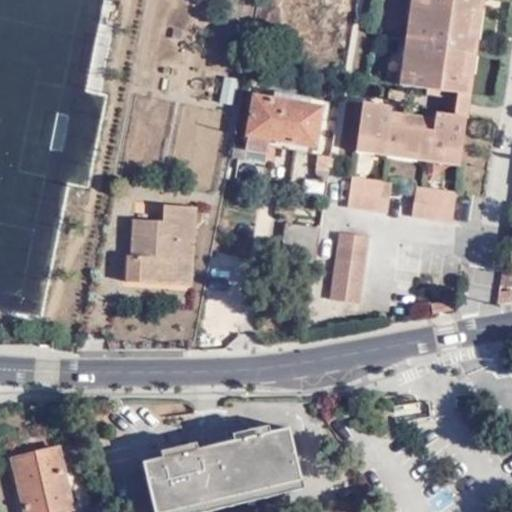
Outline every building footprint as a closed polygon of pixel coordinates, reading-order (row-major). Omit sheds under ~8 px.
[(413,0),(409,28),(440,24),(443,0),(430,0),(430,2),(413,0)] [(443,0),(440,24),(450,23),(453,0),(443,0)] [(453,0),(450,23),(473,20),(475,9),(481,9),(482,0),(453,0)] [(475,9),(473,20),(477,20),(484,19),(486,0),(482,0),(481,9),(475,9)] [(477,20),(473,20),(471,34),(477,36),(474,54),(468,52),(464,74),(472,75),(469,93),(459,91),(455,114),(468,117),(473,89),(484,19),(477,20)] [(473,20),(450,23),(440,89),(459,91),(469,93),(472,75),(464,74),(468,52),(474,54),(477,36),(471,34),(473,20)] [(450,23),(440,24),(430,87),(440,89),(450,23)] [(440,24),(409,28),(402,70),(417,73),(415,85),(430,87),(440,24)] [(417,73),(402,70),(400,83),(415,85),(417,73)] [(228,76),(223,103),(235,105),(240,78),(228,76)] [(249,144),(247,147),(268,151),(271,138),(317,145),(324,105),(254,93),(247,131),(250,132),(249,144)] [(463,151),(468,117),(455,114),(439,112),(438,117),(436,128),(393,123),(395,110),(396,105),(365,100),(360,137),(376,138),(373,152),(388,154),(390,142),(401,145),(400,150),(418,154),(417,159),(445,163),(447,148),(463,151)] [(436,128),(438,117),(395,110),(393,123),(436,128)] [(376,138),(360,137),(358,150),(373,152),(376,138)] [(388,154),(417,159),(418,154),(400,150),(401,145),(390,142),(388,154)] [(461,165),(463,151),(447,148),(445,163),(461,165)] [(318,169),(331,171),(333,156),(320,154),(318,169)] [(388,210),(393,182),(354,175),(349,204),(388,210)] [(457,191),(418,185),(414,214),(453,220),(457,191)] [(129,278),(180,282),(182,224),(196,224),(197,207),(167,205),(166,220),(135,218),(133,254),(130,253),(129,278)] [(282,257),(317,263),(323,225),(288,220),(282,257)] [(182,224),(180,282),(194,282),(196,224),(182,224)] [(371,236),(341,231),(331,297),(361,302),(371,236)] [(291,433),(146,464),(156,511),(241,511),(267,506),(308,496),(291,433)] [(26,511),(46,511),(72,506),(57,448),(13,458),(26,511)]
